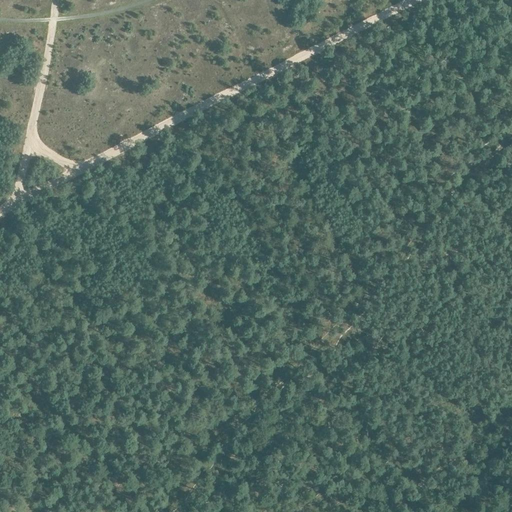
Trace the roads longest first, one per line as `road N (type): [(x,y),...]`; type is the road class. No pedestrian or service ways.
road 1 (track): [(0,212),(414,0)]
road 2 (track): [(156,511),(194,461),(367,296),(451,194)]
road 3 (track): [(16,203),(55,0)]
road 4 (track): [(511,403),(387,511)]
